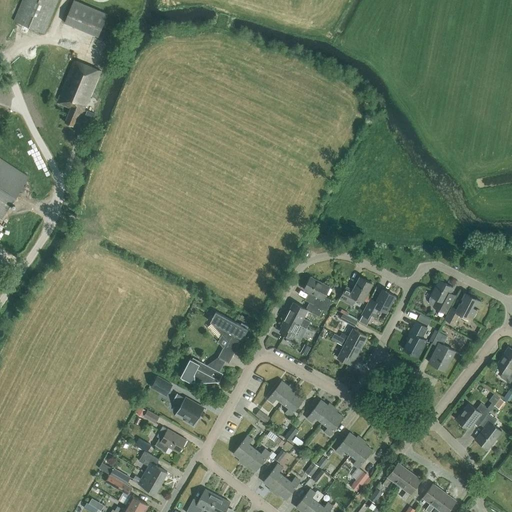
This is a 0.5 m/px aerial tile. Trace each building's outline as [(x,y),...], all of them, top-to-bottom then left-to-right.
[(44,34),(58,0),(23,0),(15,21),(44,34)] [(97,36),(106,13),(74,0),(72,0),(64,22),(97,36)] [(87,107),(102,72),(75,60),(57,103),(71,108),(65,122),(75,126),(77,122),(79,123),(86,107),(87,107)] [(0,218),(28,176),(0,158),(0,218)] [(304,289),(317,296),(313,304),(327,311),(332,300),(324,296),(329,286),(311,277),(304,289)] [(366,295),(372,284),(360,277),(353,291),(347,288),(342,299),(352,304),(356,297),(363,301),(363,300),(366,295)] [(429,298),(429,300),(429,302),(430,304),(431,305),(433,306),(445,313),(450,302),(454,295),(449,292),(452,286),(439,279),(430,295),(430,297),(429,298)] [(387,312),(395,296),(382,289),(376,302),(370,299),(362,314),(368,317),(370,313),(375,315),(379,308),(387,312)] [(451,307),(445,319),(441,317),(439,321),(445,324),(447,320),(455,324),(460,314),(471,320),(481,301),(465,293),(456,310),(451,307)] [(343,310),(347,302),(342,300),(338,307),(343,310)] [(310,321),(303,318),(306,312),(319,318),(322,310),(326,312),(327,311),(313,304),(309,302),(305,309),(293,302),(287,314),(307,325),(311,327),(313,323),(310,322),(310,321)] [(229,363),(248,326),(241,322),(240,324),(216,311),(210,321),(212,322),(212,323),(227,341),(218,357),(229,363)] [(307,325),(287,314),(281,325),(285,327),(282,332),(293,337),(300,340),(306,328),(307,325)] [(351,325),(354,319),(343,314),(340,319),(351,325)] [(420,338),(425,328),(415,322),(410,332),(411,333),(403,349),(417,356),(425,340),(420,338)] [(341,333),(339,336),(361,348),(367,336),(352,329),(348,336),(341,333)] [(445,370),(454,351),(442,345),(447,336),(438,331),(432,343),(437,346),(429,362),(445,370)] [(355,359),(361,348),(339,336),(334,334),(331,339),(343,345),(337,357),(348,363),(351,357),(355,359)] [(511,351),(508,349),(497,365),(504,369),(500,376),(510,383),(511,380),(511,351)] [(193,357),(182,379),(190,383),(191,381),(200,380),(204,387),(208,380),(217,379),(219,380),(223,373),(220,371),(223,366),(222,366),(215,362),(212,367),(207,365),(193,357)] [(166,396),(173,383),(157,375),(151,387),(166,396)] [(283,403),(294,387),(290,384),(289,386),(282,380),(268,399),(273,402),(276,398),(283,403)] [(290,416),(304,398),(298,392),(299,391),(294,387),(283,403),(289,407),(285,412),(290,416)] [(173,401),(174,399),(181,405),(174,416),(175,416),(177,412),(186,417),(184,420),(193,426),(193,427),(204,408),(205,409),(206,409),(185,397),(185,398),(177,393),(178,393),(177,393),(173,400),(173,401)] [(499,409),(506,401),(500,398),(494,405),(499,409)] [(321,421),(332,407),(329,404),(327,405),(319,399),(306,417),(312,421),(315,416),(321,421)] [(481,420),(490,410),(479,403),(478,405),(470,400),(456,419),(468,428),(476,417),(481,420)] [(143,415),(146,410),(140,407),(137,412),(143,415)] [(329,435),(343,417),(336,412),(337,410),(332,407),(321,421),(328,426),(324,431),(329,435)] [(155,422),(159,416),(148,410),(144,416),(155,422)] [(270,418),(260,410),(255,415),(266,423),(270,418)] [(490,410),(481,420),(482,421),(479,424),(484,427),(476,439),(488,448),(501,430),(493,424),(496,419),(488,413),(490,410)] [(179,452),(186,439),(168,429),(163,426),(157,436),(160,438),(157,443),(156,442),(156,443),(166,453),(166,452),(165,452),(168,446),(179,452)] [(290,441),(299,430),(293,426),(284,437),(290,441)] [(351,454),(362,440),(357,436),(356,437),(349,432),(335,450),(340,454),(344,449),(351,454)] [(243,464),(255,448),(249,443),(252,439),(247,435),(233,453),(240,458),(239,460),(243,464)] [(299,435),(295,440),(303,446),(307,441),(299,435)] [(281,446),(284,441),(279,437),(275,441),(281,446)] [(358,468),(372,450),(364,444),(365,443),(362,440),(351,454),(357,459),(353,464),(358,468)] [(316,463),(326,451),(319,446),(310,457),(314,460),(313,461),(316,463)] [(256,471),(270,452),(265,448),(261,453),(255,448),(243,464),(248,467),(249,465),(256,471)] [(281,449),(275,458),(279,461),(286,452),(281,449)] [(148,466),(145,472),(162,482),(168,472),(156,465),(159,459),(145,450),(139,460),(148,466)] [(322,468),(329,460),(323,456),(317,464),(322,468)] [(318,467),(319,466),(315,463),(316,463),(313,461),(313,462),(305,472),(311,477),(318,467)] [(273,492),(285,476),(279,471),(282,467),(277,463),(263,481),(269,486),(268,488),(273,492)] [(399,485),(409,471),(398,463),(383,483),(387,486),(392,479),(399,485)] [(130,477),(114,467),(113,469),(110,474),(116,478),(126,484),(130,477)] [(318,467),(311,477),(317,481),(324,472),(318,467)] [(358,491),(369,476),(362,471),(351,486),(358,491)] [(405,500),(420,479),(409,471),(399,485),(407,490),(401,497),(405,500)] [(156,493),(162,482),(145,472),(141,478),(135,475),(133,480),(139,484),(139,483),(156,493)] [(286,498),(300,480),(295,477),(292,481),(285,476),(273,492),(278,496),(280,494),(286,498)] [(133,488),(126,484),(116,478),(112,485),(129,495),(133,488)] [(433,506),(444,492),(433,483),(422,498),(429,503),(425,509),(428,511),(433,506)] [(309,511),(318,501),(312,496),(315,492),(310,488),(296,506),(303,511),(302,511),(309,511)] [(209,511),(217,495),(205,489),(198,503),(193,501),(186,511),(201,511),(203,509),(209,511)] [(375,503),(382,493),(377,489),(369,499),(375,503)] [(446,511),(455,500),(444,492),(433,506),(441,511),(440,511),(446,511)] [(132,495),(126,505),(139,511),(144,511),(148,505),(132,495)] [(225,511),(230,502),(217,495),(209,511),(225,511)] [(327,511),(333,506),(328,502),(325,506),(318,501),(309,511),(327,511)] [(104,505),(99,502),(96,508),(98,509),(101,511),(104,505)]
